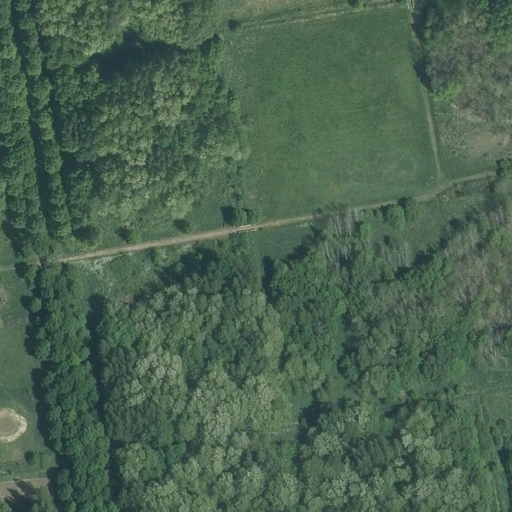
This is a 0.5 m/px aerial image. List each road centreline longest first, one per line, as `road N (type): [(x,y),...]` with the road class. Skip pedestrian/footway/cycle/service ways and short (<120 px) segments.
road 1 (track): [(66,259),(23,0)]
road 2 (track): [(43,262),(88,511)]
